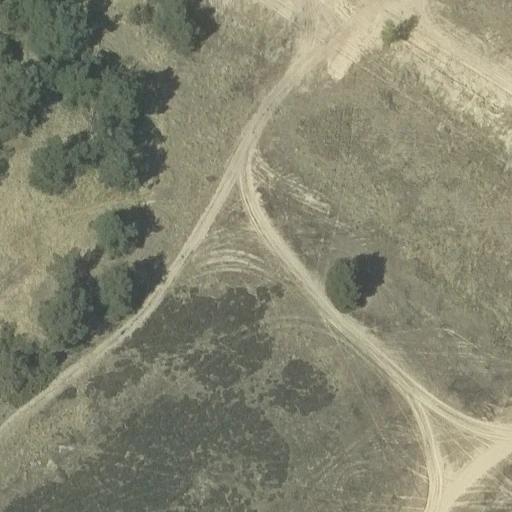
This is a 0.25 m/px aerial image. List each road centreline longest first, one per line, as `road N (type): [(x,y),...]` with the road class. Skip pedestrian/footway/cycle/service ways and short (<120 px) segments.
road 1 (unknown): [(0,419),(104,339),(184,248),(238,161)]
road 2 (unknown): [(238,161),(287,252),(391,350),(442,437)]
road 3 (unknown): [(238,161),(274,103),(375,0)]
